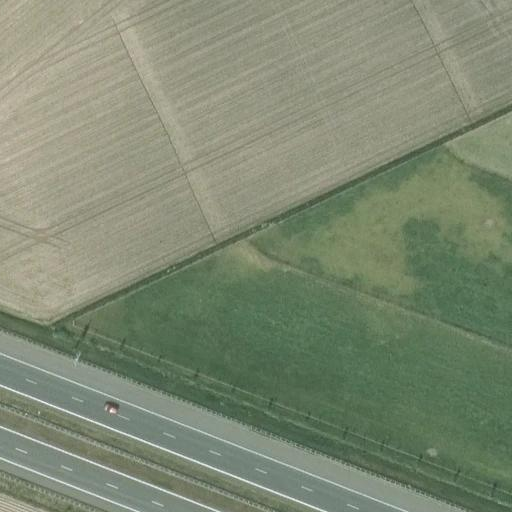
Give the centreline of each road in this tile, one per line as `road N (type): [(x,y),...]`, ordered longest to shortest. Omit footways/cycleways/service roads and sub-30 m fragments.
road 1 (motorway): [(365,511),(0,368)]
road 2 (motorway): [(0,447),(166,511)]
